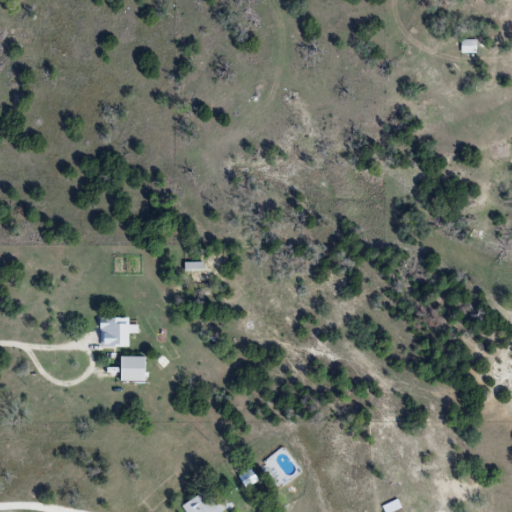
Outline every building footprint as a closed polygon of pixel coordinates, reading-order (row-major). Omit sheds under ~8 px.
[(475,54),(475,40),(458,40),(458,54),(475,54)] [(124,347),(124,319),(96,319),(96,347),(124,347)] [(142,382),(142,358),(115,358),(115,382),(142,382)] [(176,504),(180,511),(213,511),(201,490),(176,504)] [(382,511),(391,511),(399,509),(395,500),(380,507),(382,511)]
